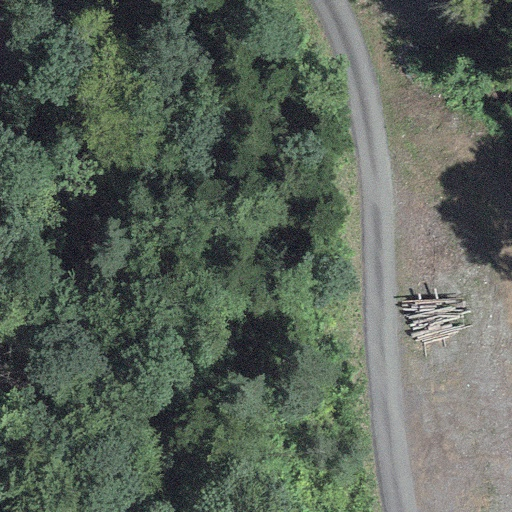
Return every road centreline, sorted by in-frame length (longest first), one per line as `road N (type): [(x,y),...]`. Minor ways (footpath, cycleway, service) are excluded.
road 1 (track): [(402,511),(391,470),(381,242),(356,57),(326,0)]
road 2 (motorway): [(341,0),(511,262)]
